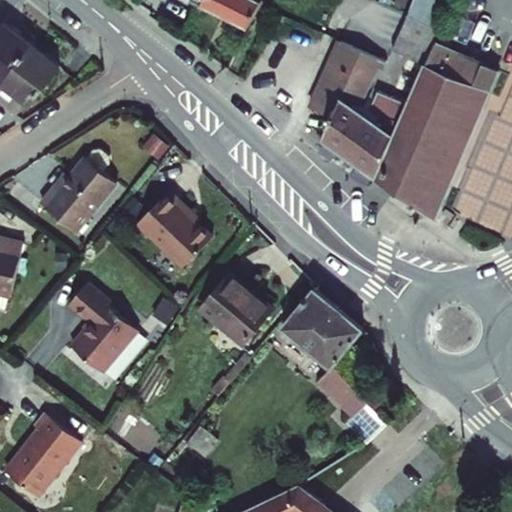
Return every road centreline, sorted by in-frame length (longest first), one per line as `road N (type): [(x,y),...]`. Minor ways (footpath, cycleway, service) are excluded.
road 1 (secondary): [(138,68),(295,234),(387,303),(407,337)]
road 2 (secondary): [(452,280),(350,233),(158,55)]
road 3 (residential): [(456,391),(349,500),(361,511)]
road 4 (unclassified): [(0,161),(138,68)]
